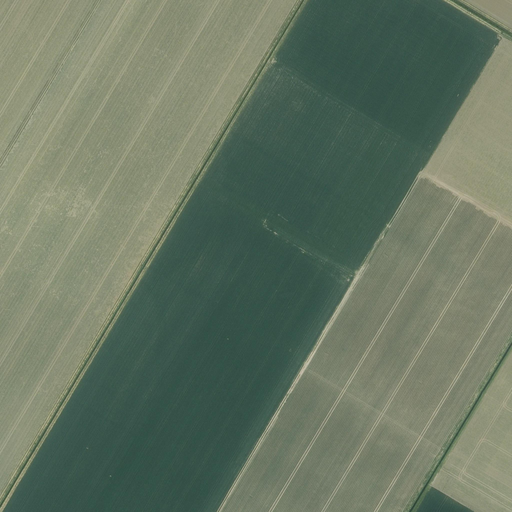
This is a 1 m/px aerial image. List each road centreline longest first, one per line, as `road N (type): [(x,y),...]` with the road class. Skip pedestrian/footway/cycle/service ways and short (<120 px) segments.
road 1 (track): [(218,511),(385,229)]
road 2 (track): [(99,0),(0,166)]
